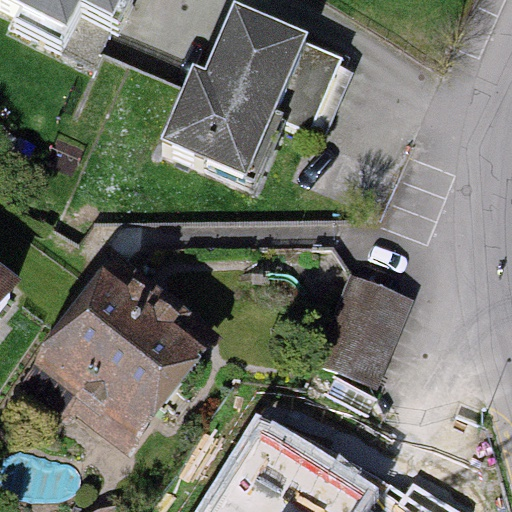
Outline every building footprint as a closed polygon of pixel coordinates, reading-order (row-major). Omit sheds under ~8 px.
[(113,26),(126,0),(0,0),(0,3),(50,30),(65,1),(113,26)] [(328,61),(232,22),(204,91),(191,86),(162,159),(243,192),(270,123),(299,134),(328,61)] [(126,284),(44,385),(118,445),(201,344),(126,284)] [(345,309),(391,330),(402,305),(356,284),(345,309)] [(391,330),(345,309),(320,363),(366,384),(391,330)] [(359,511),(362,509),(261,445),(217,511),(359,511)]
